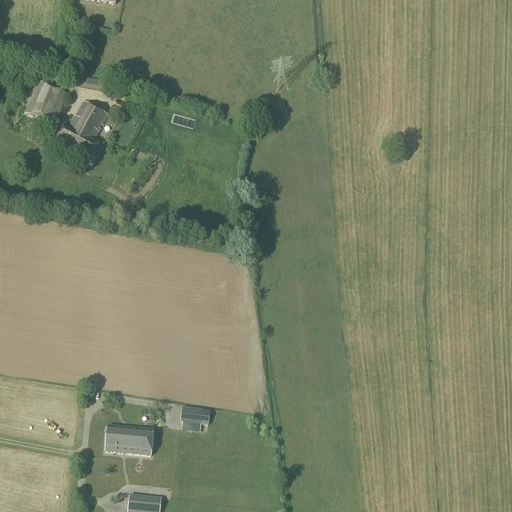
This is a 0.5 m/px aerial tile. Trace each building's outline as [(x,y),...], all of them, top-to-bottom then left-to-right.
[(267,69),(279,64),(270,45),(258,50),(267,69)] [(100,93),(102,84),(74,79),(72,87),(100,93)] [(53,127),(66,95),(38,84),(25,115),(53,127)] [(93,143),(108,117),(84,103),(68,131),(63,128),(57,139),(91,159),(99,146),(93,143)] [(201,426),(203,411),(182,409),(180,424),(201,426)] [(117,442),(152,446),(153,432),(107,428),(106,442),(116,443),(117,442)] [(150,459),(152,446),(117,442),(116,443),(106,442),(105,454),(150,459)] [(159,511),(161,500),(129,496),(127,511),(159,511)]
